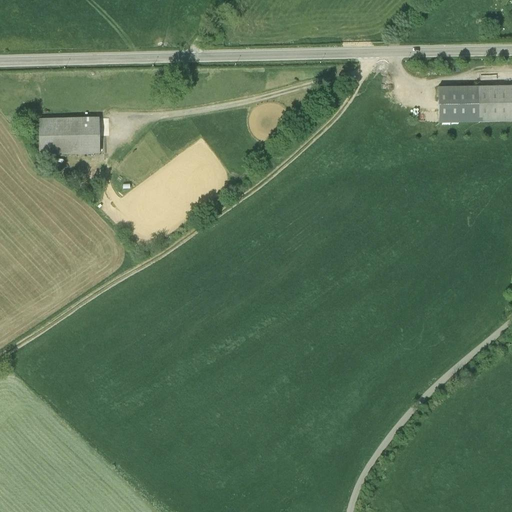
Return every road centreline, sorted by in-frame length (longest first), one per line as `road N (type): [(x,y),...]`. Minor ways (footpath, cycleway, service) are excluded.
road 1 (tertiary): [(0,61),(511,50)]
road 2 (track): [(363,72),(344,112),(274,175),(0,367)]
road 3 (track): [(368,53),(363,72),(346,77),(121,123),(103,187),(140,243)]
road 4 (unclassified): [(511,315),(425,385),(361,476),(348,511)]
